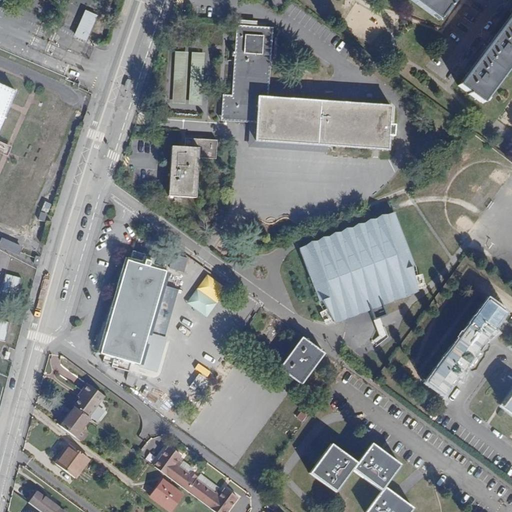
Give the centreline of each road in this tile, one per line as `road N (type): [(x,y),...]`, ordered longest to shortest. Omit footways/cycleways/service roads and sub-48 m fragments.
road 1 (residential): [(143,0),(81,180),(0,473)]
road 2 (residential): [(511,453),(455,410),(497,349),(511,359)]
